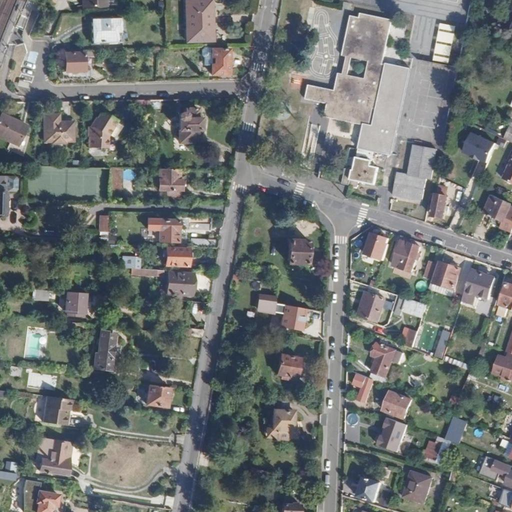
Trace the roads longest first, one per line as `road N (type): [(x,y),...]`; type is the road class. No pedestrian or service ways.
road 1 (residential): [(180,511),(240,175)]
road 2 (residential): [(329,511),(342,206)]
road 3 (residential): [(255,88),(44,91),(41,45)]
road 4 (residential): [(511,261),(342,206)]
